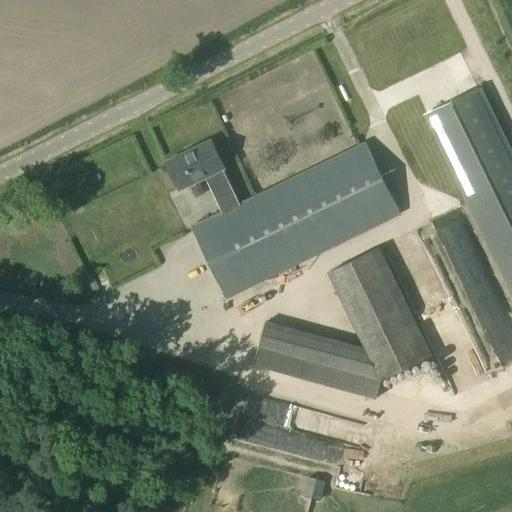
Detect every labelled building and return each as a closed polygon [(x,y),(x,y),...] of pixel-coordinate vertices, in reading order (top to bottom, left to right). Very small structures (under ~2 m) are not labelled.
[(511,159),(477,88),(427,112),(511,287),(511,159)] [(205,176),(222,212),(192,227),(226,297),(400,213),(366,142),(240,203),(222,168),(224,167),(211,140),(166,161),(179,189),(205,176)] [(189,232),(155,248),(158,254),(191,238),(189,232)] [(382,379),(430,356),(378,248),(330,271),(368,351),(266,322),(260,345),(382,379)] [(362,458),(370,424),(287,404),(282,424),(293,427),(291,438),(286,437),(284,444),(313,451),(312,456),(331,460),(336,437),(350,441),(346,454),(362,458)]
